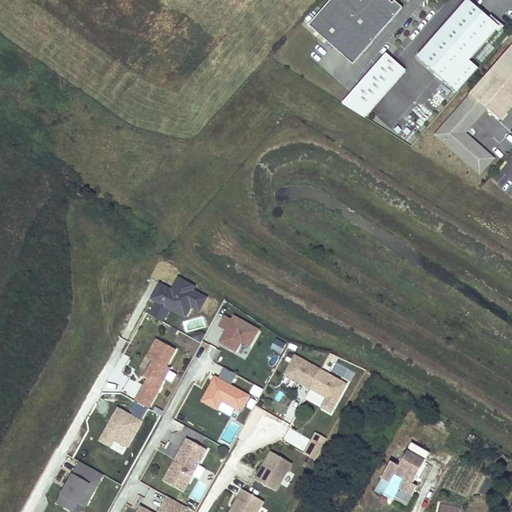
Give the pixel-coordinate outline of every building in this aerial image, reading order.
[(329,0),(307,26),(351,64),(401,8),(392,1),(390,3),(387,1),(387,0),(329,0)] [(466,0),(465,0),(416,56),(456,92),(477,69),(467,61),(497,27),(466,0)] [(462,139),(462,135),(463,133),(485,108),(498,120),(511,103),(511,45),(433,135),(478,175),(492,159),(480,148),(477,152),(470,146),(462,139)] [(362,117),(403,71),(384,54),(340,103),(362,117)] [(480,148),(463,133),(462,135),(462,139),(470,146),(477,152),(480,148)] [(150,299),(156,303),(149,314),(164,323),(170,312),(183,320),(190,308),(198,313),(201,308),(207,298),(194,290),(196,288),(179,278),(172,290),(160,283),(150,299)] [(259,330),(234,316),(232,319),(225,315),(219,327),(226,331),(221,340),(223,341),(221,343),(236,352),(241,342),(250,346),(259,330)] [(200,342),(203,336),(205,333),(202,331),(196,332),(193,339),(200,342)] [(277,339),(271,348),(280,354),(286,345),(277,339)] [(148,409),(170,368),(166,366),(175,350),(156,340),(149,354),(155,357),(144,377),(147,379),(135,402),(148,409)] [(304,386),(314,367),(295,356),(284,375),(304,386)] [(310,390),(321,371),(314,367),(304,386),(310,390)] [(249,395),(231,385),(237,374),(225,368),(219,379),(217,378),(214,382),(213,381),(202,401),(218,409),(222,401),(240,411),(249,395)] [(346,385),(321,371),(310,390),(327,399),(336,404),(346,385)] [(263,390),(255,385),(251,392),(259,397),(263,390)] [(331,414),(336,404),(327,399),(321,408),(331,414)] [(127,447),(141,421),(117,408),(99,441),(110,447),(114,440),(127,447)] [(314,442),(323,447),(327,439),(316,433),(312,441),(314,442)] [(183,492),(203,456),(197,453),(200,446),(187,439),(180,451),(182,452),(180,457),(177,456),(163,481),(183,492)] [(123,454),(127,447),(114,440),(110,447),(123,454)] [(315,461),(323,447),(314,442),(310,448),(308,447),(304,454),(315,461)] [(203,456),(207,450),(200,446),(197,453),(203,456)] [(409,447),(404,456),(422,466),(426,457),(409,447)] [(292,464),(271,452),(266,460),(268,461),(266,465),(264,464),(255,480),(276,492),(292,464)] [(387,466),(378,482),(387,487),(392,479),(401,483),(396,492),(409,499),(414,491),(409,488),(422,466),(404,456),(396,470),(387,466)] [(90,498),(103,475),(80,462),(58,503),(73,511),(77,503),(78,504),(84,495),(90,498)] [(231,510),(230,511),(258,511),(264,502),(243,490),(233,506),(236,507),(233,511),(231,510)] [(86,508),(91,499),(90,498),(84,495),(78,504),(86,508)] [(163,511),(183,511),(186,507),(167,496),(159,510),(163,511)]
